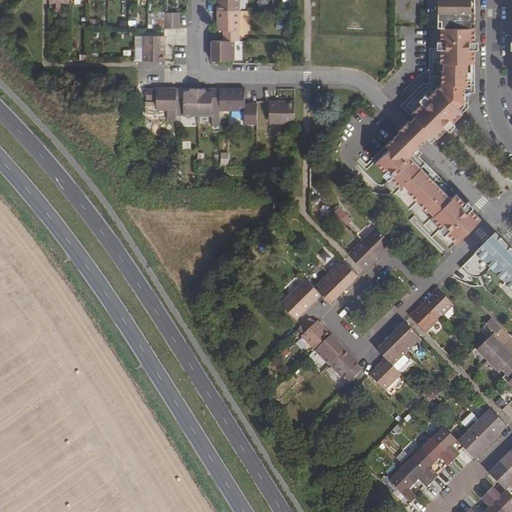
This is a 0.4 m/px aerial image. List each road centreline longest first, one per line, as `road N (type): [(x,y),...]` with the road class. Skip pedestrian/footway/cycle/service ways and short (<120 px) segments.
road 1 (primary): [(281,511),(130,275),(0,111)]
road 2 (primary): [(0,158),(124,320),(244,511)]
road 3 (residential): [(199,0),(199,66),(207,74),(358,79),(495,218)]
road 4 (residential): [(419,290),(397,263),(385,263),(335,318),(363,346),(418,295)]
road 5 (residential): [(494,0),(495,112),(511,141)]
